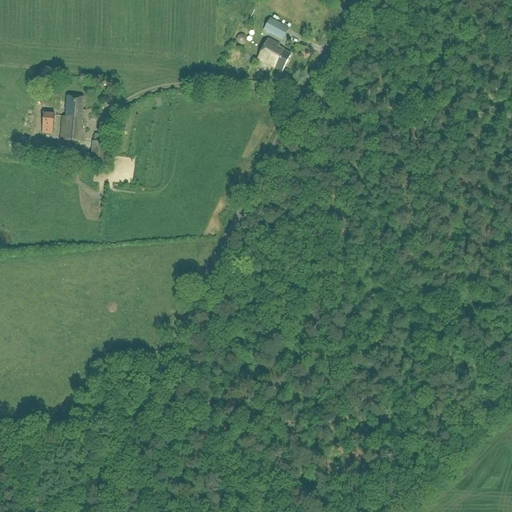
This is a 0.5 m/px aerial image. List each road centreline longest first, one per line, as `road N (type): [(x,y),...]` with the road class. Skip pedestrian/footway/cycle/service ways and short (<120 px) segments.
road 1 (unclassified): [(85,511),(354,0)]
road 2 (track): [(511,119),(383,106),(308,86)]
